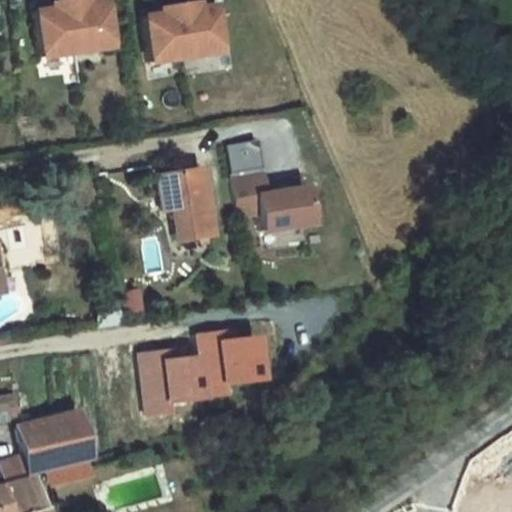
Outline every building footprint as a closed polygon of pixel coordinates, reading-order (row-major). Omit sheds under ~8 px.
[(37,23),(23,25),(21,26),(28,72),(61,67),(95,62),(87,15),(86,16),(72,18),(71,12),(53,15),(36,18),(37,23)] [(146,28),(132,30),(130,30),(138,77),(171,72),(204,66),(197,20),(195,20),(181,22),(180,17),(163,20),(145,22),(146,28)] [(207,263),(191,197),(144,206),(149,238),(158,237),(165,272),(207,263)] [(244,201),(212,206),(218,242),(240,239),(243,258),(289,250),(283,213),(247,219),(244,201)] [(191,337),(193,394),(216,393),(215,380),(246,378),(244,335),(191,337)] [(0,487),(63,473),(53,427),(0,439),(0,467),(0,487)] [(0,511),(26,511),(18,486),(0,490),(0,511)]
